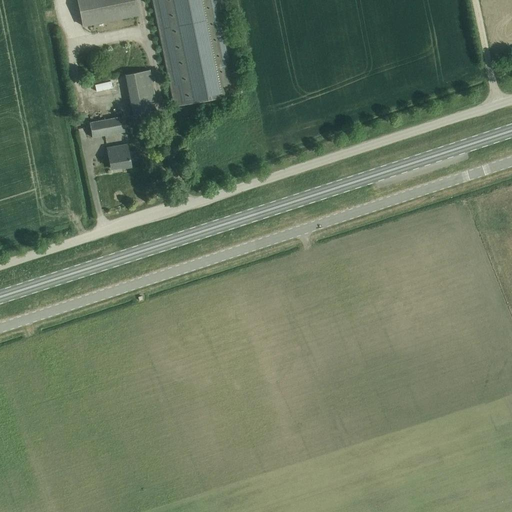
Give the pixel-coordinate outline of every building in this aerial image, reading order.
[(135,0),(78,0),(83,27),(138,16),(135,0)] [(151,0),(173,107),(242,93),(222,0),(151,0)] [(149,70),(125,75),(133,115),(157,110),(149,70)] [(122,117),(89,123),(92,137),(125,132),(122,117)] [(122,166),(122,168),(131,166),(130,161),(136,159),(135,151),(128,152),(127,145),(107,148),(110,168),(122,166)]
